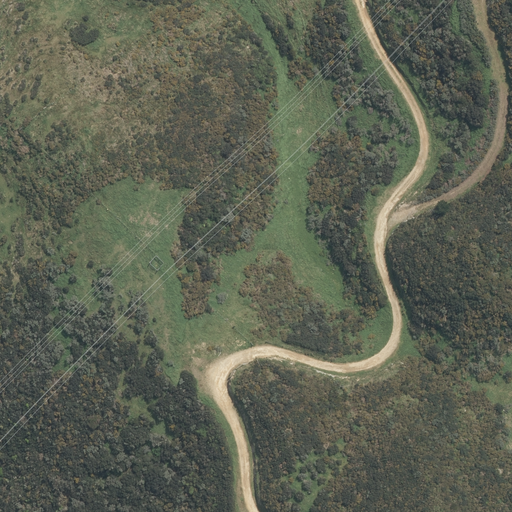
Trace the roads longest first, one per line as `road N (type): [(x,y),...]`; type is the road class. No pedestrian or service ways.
road 1 (track): [(360,0),(425,139),(416,178),(377,237),(376,265),(396,323),(386,346),(366,361),(268,353),(227,369),(222,387),(244,440),(257,511)]
road 2 (track): [(377,237),(464,181),(485,150),(497,110),(472,0)]
